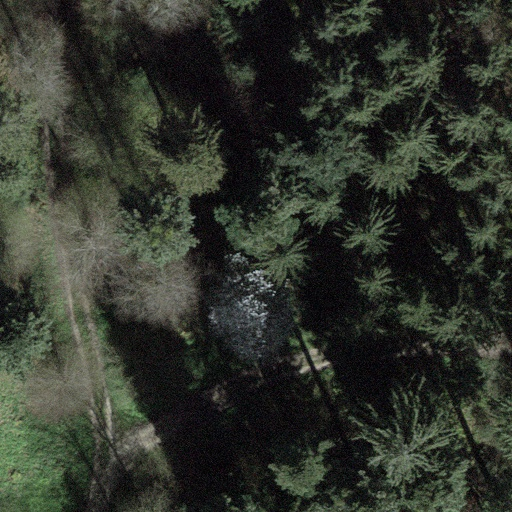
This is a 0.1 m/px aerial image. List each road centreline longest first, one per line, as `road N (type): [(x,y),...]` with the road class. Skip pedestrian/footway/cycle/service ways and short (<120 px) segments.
road 1 (track): [(107,482),(48,80),(59,0)]
road 2 (track): [(511,340),(413,337),(328,346),(257,365),(200,392),(150,432),(107,482)]
